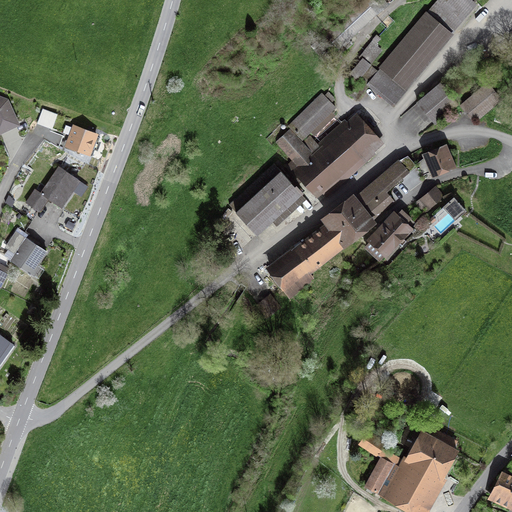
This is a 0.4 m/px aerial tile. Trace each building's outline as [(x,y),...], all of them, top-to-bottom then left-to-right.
[(364,0),(325,35),(338,50),(385,9),(377,0),(364,0)] [(436,0),(378,70),(367,85),(393,107),(454,32),(453,32),(478,2),(476,1),(476,0),(436,0)] [(386,29),(395,21),(390,16),(381,24),(386,29)] [(367,85),(378,70),(371,64),(382,49),(377,45),(379,43),(377,42),(381,38),(376,34),(347,72),(358,80),(348,94),(356,100),(367,85)] [(310,47),(330,70),(336,65),(316,42),(310,47)] [(459,105),(440,81),(416,100),(434,124),(459,105)] [(477,120),(503,98),(488,81),(459,104),(471,119),(474,116),(477,120)] [(289,126),(303,140),(311,132),(315,136),(336,115),(333,111),(337,107),(332,101),(335,98),(329,91),(325,95),(322,92),(291,122),(292,123),(289,126)] [(0,133),(21,124),(8,98),(0,94),(0,133)] [(58,113),(43,108),(37,123),(52,129),(58,113)] [(290,128),(275,142),(292,160),(287,164),(317,197),(322,193),(325,196),(327,197),(376,153),(375,151),(385,142),(356,111),(347,120),(345,118),(318,143),(310,135),(303,142),(290,128)] [(99,132),(73,123),(71,126),(65,124),(62,132),(69,134),(64,145),(90,155),(93,148),(98,150),(101,141),(96,139),(99,132)] [(447,142),(422,152),(432,177),(457,167),(447,142)] [(387,191),(410,173),(399,159),(354,194),(375,220),(396,203),(387,191)] [(256,234),(304,190),(297,182),(295,184),(281,168),(280,169),(274,162),(229,204),(256,234)] [(48,198),(62,207),(74,189),(81,194),(86,185),(79,181),(80,179),(58,165),(40,191),(35,188),(25,202),(40,211),(48,198)] [(444,196),(435,185),(419,198),(415,202),(420,209),(425,205),(428,209),(444,196)] [(322,224),(342,249),(377,222),(375,220),(354,194),(352,191),(320,216),(325,222),(322,224)] [(455,220),(467,210),(454,196),(443,206),(455,220)] [(370,241),(364,247),(380,261),(384,256),(387,258),(389,256),(391,258),(400,249),(397,247),(414,229),(408,223),(413,218),(402,208),(397,213),(393,210),(367,238),(370,241)] [(314,277),(311,274),(342,249),(322,224),(291,248),(290,247),(265,266),(290,298),(312,281),(311,280),(314,277)] [(39,264),(48,250),(26,236),(28,233),(18,227),(4,247),(8,249),(4,256),(34,275),(41,265),(39,264)] [(0,288),(8,273),(6,272),(9,267),(0,262),(0,288)] [(266,319),(281,307),(270,293),(255,304),(266,319)] [(40,309),(31,305),(27,312),(36,317),(40,309)] [(0,366),(15,344),(0,333),(0,366)] [(375,493),(410,511),(428,511),(449,475),(446,474),(460,449),(421,428),(406,456),(404,455),(402,459),(384,449),(364,486),(375,492),(375,493)] [(377,455),(383,445),(366,433),(359,443),(377,455)] [(511,510),(511,474),(501,469),(488,498),(511,510)]
